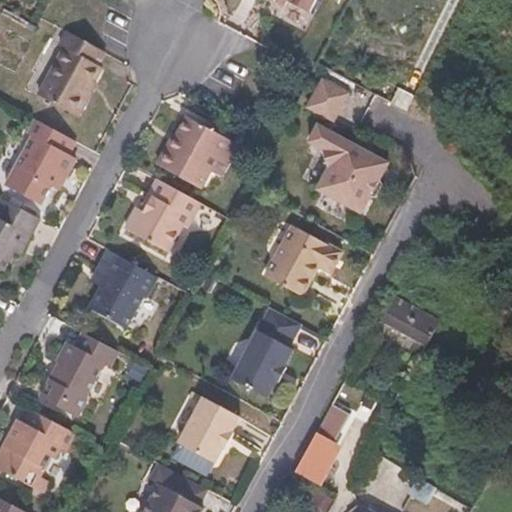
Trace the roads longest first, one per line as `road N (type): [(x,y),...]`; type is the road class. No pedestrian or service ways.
road 1 (residential): [(391,120),(436,164),(246,511)]
road 2 (residential): [(0,364),(194,0)]
